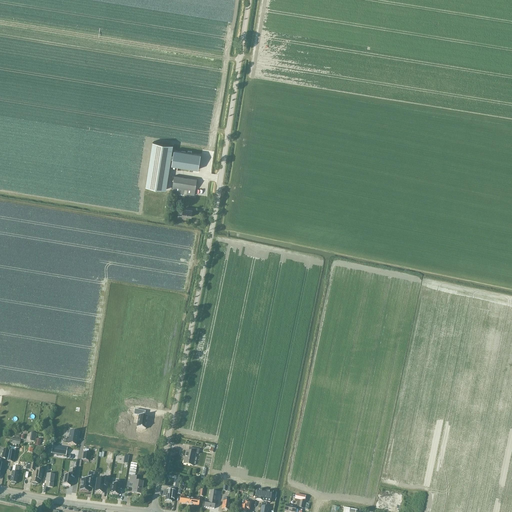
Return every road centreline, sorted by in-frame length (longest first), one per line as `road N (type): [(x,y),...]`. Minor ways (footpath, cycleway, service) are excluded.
road 1 (unclassified): [(153,511),(249,0)]
road 2 (residential): [(145,511),(0,489)]
